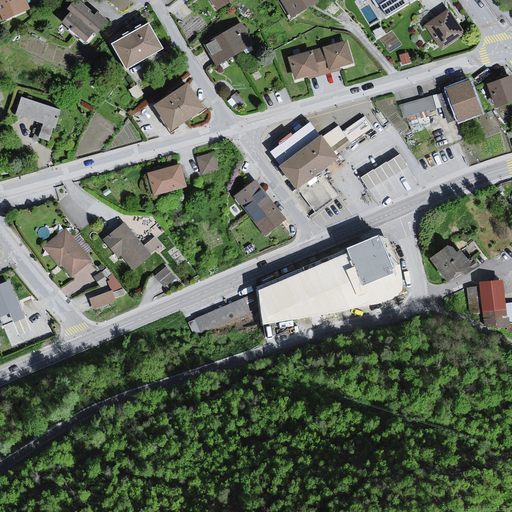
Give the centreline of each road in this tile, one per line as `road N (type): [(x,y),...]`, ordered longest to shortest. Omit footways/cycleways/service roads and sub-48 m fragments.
road 1 (unclassified): [(417,294),(396,314),(104,404),(0,467)]
road 2 (residential): [(236,127),(508,49)]
road 3 (tertiary): [(83,342),(317,244)]
road 4 (residential): [(0,192),(236,127)]
road 5 (residential): [(236,127),(154,0)]
road 6 (residential): [(317,244),(236,127)]
road 7 (tertiary): [(396,210),(511,166)]
